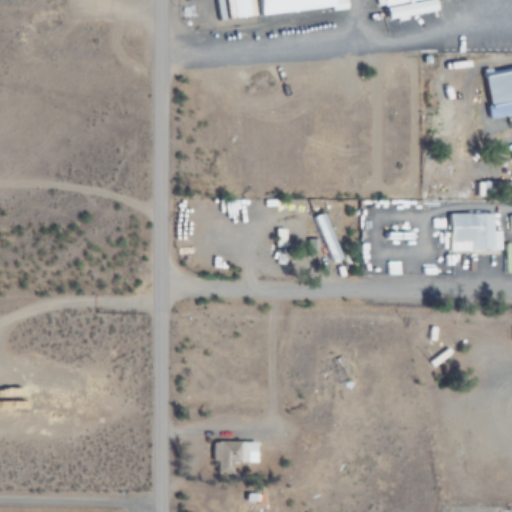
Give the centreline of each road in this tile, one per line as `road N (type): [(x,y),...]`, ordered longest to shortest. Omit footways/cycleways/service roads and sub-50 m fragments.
road 1 (residential): [(160,511),(163,0)]
road 2 (residential): [(161,283),(511,286)]
